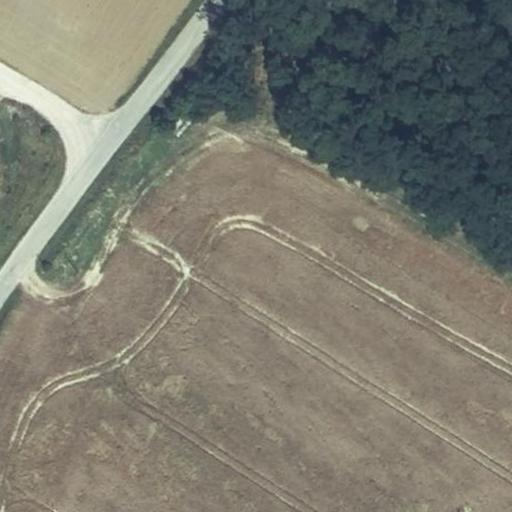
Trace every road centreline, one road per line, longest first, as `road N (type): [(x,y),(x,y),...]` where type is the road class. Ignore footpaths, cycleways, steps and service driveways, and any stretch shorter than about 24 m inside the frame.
road 1 (track): [(9,275),(57,293),(97,282),(189,150),(236,130),(290,139),(511,249)]
road 2 (unclassified): [(0,290),(216,0)]
